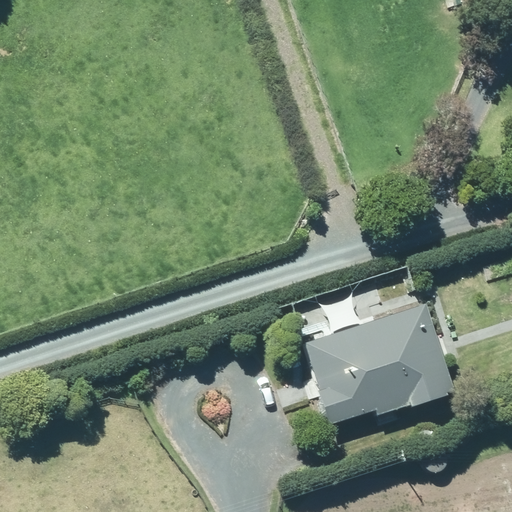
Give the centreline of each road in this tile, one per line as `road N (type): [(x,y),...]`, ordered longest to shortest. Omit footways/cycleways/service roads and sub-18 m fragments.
road 1 (unknown): [(0,354),(511,195)]
road 2 (unknown): [(415,225),(450,126),(511,23)]
